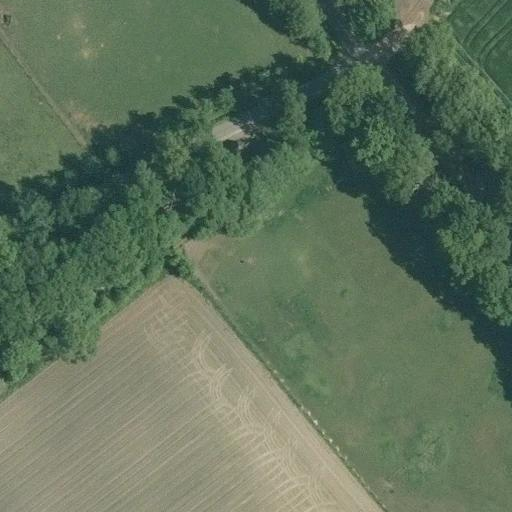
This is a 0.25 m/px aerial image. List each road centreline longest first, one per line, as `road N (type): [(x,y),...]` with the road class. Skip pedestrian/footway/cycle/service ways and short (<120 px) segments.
road 1 (unclassified): [(365,65),(0,245)]
road 2 (unclassified): [(365,65),(511,242)]
